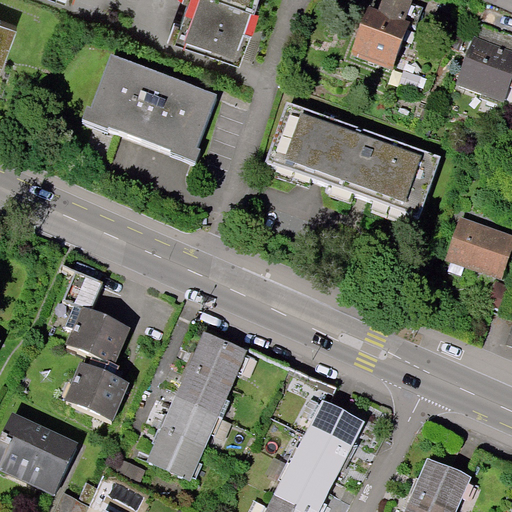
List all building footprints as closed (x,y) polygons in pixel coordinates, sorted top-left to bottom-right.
[(247,0),(190,0),(178,37),(242,59),(260,4),(256,3),(247,0)] [(425,12),(391,0),(388,0),(383,17),(372,13),(357,57),(397,71),(411,28),(419,31),(425,12)] [(0,91),(3,92),(13,66),(5,63),(19,27),(0,19),(0,91)] [(511,53),(475,41),(459,86),(509,104),(511,95),(511,53)] [(219,101),(113,61),(89,123),(196,163),(219,101)] [(440,161),(288,108),(267,167),(420,220),(440,161)] [(511,255),(511,241),(461,225),(449,263),(454,264),(451,273),(464,278),(467,269),(503,281),(511,255)] [(102,281),(75,270),(63,299),(82,307),(90,310),(102,281)] [(90,310),(82,307),(66,342),(94,354),(89,365),(81,362),(64,400),(112,421),(129,382),(114,375),(119,364),(115,363),(130,327),(90,310)] [(193,369),(238,388),(253,356),(207,337),(193,369)] [(179,401),(224,420),(238,388),(193,369),(179,401)] [(353,459),(369,428),(311,398),(303,413),(318,421),(310,437),(353,459)] [(165,433),(209,452),(224,420),(179,401),(165,433)] [(0,447),(0,472),(59,502),(85,451),(70,444),(67,450),(51,442),(53,436),(15,417),(0,447)] [(151,465),(195,484),(209,452),(165,433),(151,465)] [(337,490),(353,459),(310,437),(294,468),(337,490)] [(465,511),(478,485),(435,465),(420,496),(453,511),(465,511)] [(302,511),(325,511),(337,490),(294,468),(278,499),(302,511)] [(453,511),(420,496),(412,511),(453,511)] [(302,511),(278,499),(271,511),(253,502),(247,511),(302,511)]
